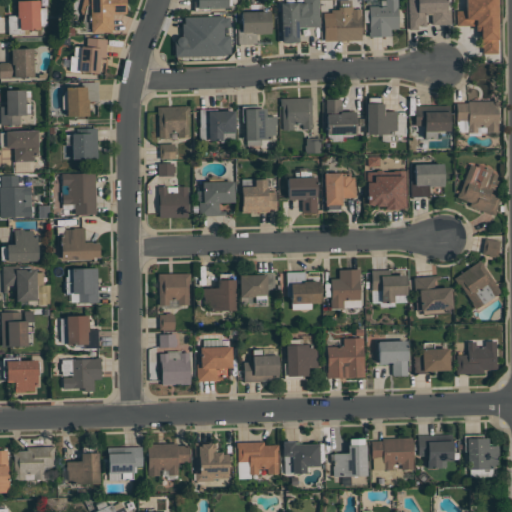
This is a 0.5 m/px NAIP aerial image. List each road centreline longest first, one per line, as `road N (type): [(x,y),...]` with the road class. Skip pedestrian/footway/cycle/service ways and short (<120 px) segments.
road 1 (residential): [(0,419),(511,402)]
road 2 (residential): [(160,0),(132,79),(126,150),(131,416)]
road 3 (residential): [(129,248),(435,239)]
road 4 (residential): [(132,79),(437,67)]
